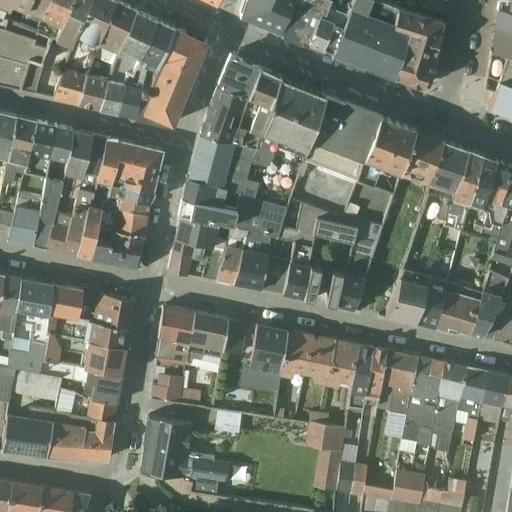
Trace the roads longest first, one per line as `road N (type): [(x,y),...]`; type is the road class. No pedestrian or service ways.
road 1 (residential): [(511,361),(145,282)]
road 2 (residential): [(221,23),(447,110)]
road 3 (residential): [(145,282),(107,473)]
road 4 (residential): [(182,142),(0,96)]
road 5 (residential): [(0,254),(145,282)]
road 6 (residential): [(145,282),(182,142)]
road 7 (residential): [(182,142),(221,23)]
